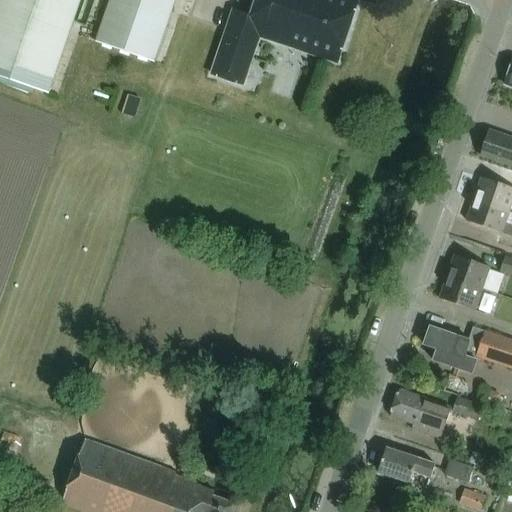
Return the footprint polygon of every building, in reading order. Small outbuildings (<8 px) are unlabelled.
[(0,0),(0,79),(48,96),(81,0),(0,0)] [(154,65),(176,0),(109,0),(94,45),(154,65)] [(262,0),(261,6),(256,5),(250,21),(255,23),(252,32),(230,24),(212,77),(242,87),(259,38),(273,43),(277,31),(324,47),(320,58),(338,64),(359,2),(353,0),(262,0)] [(511,140),(489,133),(480,158),(511,169),(511,140)] [(474,202),(509,214),(511,204),(511,190),(482,180),(474,202)] [(509,214),(474,202),(467,224),(511,239),(511,228),(505,226),(509,214)] [(447,279),(482,291),(490,270),(455,258),(447,279)] [(511,259),(505,258),(499,273),(511,277),(511,259)] [(482,291),(447,279),(440,301),(475,313),(482,291)] [(511,342),(473,330),(469,342),(430,329),(429,334),(427,333),(423,342),(425,343),(424,347),(437,352),(433,363),(473,376),(478,359),(511,370),(511,342)] [(399,392),(390,418),(413,426),(412,431),(441,441),(451,410),(399,392)] [(483,410),(458,401),(453,415),(478,425),(483,410)] [(235,511),(237,507),(213,499),(215,494),(194,486),(195,484),(175,477),(176,474),(85,441),(62,506),(78,511),(235,511)] [(435,467),(385,450),(382,460),(378,475),(386,477),(410,485),(413,475),(430,480),(435,467)] [(473,469),(449,461),(444,477),(467,485),(473,469)] [(483,511),(488,499),(465,491),(460,506),(475,511),(483,511)]
